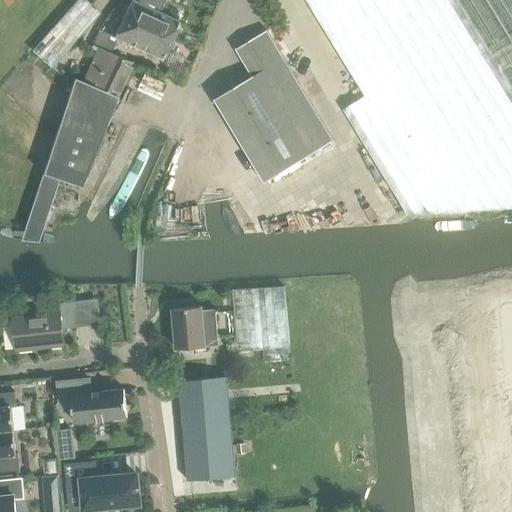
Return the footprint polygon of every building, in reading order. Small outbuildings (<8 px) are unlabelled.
[(98,15),(85,0),(76,0),(32,50),(44,64),(50,69),(98,15)] [(131,0),(131,1),(133,3),(142,7),(145,8),(149,10),(156,13),(157,14),(163,0),(131,0)] [(511,0),(305,0),(364,96),(343,110),(407,216),(511,209),(511,0)] [(133,3),(131,1),(122,19),(150,31),(152,28),(169,36),(175,22),(157,14),(156,13),(149,10),(145,8),(142,7),(133,3)] [(90,49),(95,51),(96,49),(111,54),(117,38),(159,57),(169,36),(152,28),(150,31),(122,19),(113,37),(100,31),(95,35),(90,49)] [(236,49),(252,76),(214,100),(225,116),(265,182),(334,140),(266,31),(236,49)] [(129,61),(111,54),(96,49),(95,51),(81,81),(116,96),(129,61)] [(80,188),(116,96),(81,81),(81,82),(72,79),(23,231),(40,232),(58,180),(80,188)] [(233,290),(239,352),(289,347),(284,286),(233,290)] [(61,311),(14,316),(18,348),(64,344),(62,328),(76,327),(73,301),(60,302),(61,311)] [(206,340),(219,339),(216,310),(203,311),(203,306),(173,309),(176,349),(207,347),(206,340)] [(236,476),(227,377),(179,381),(187,481),(236,476)] [(89,378),(57,382),(59,406),(72,404),(74,422),(92,420),(92,421),(110,419),(110,418),(127,416),(124,388),(90,392),(89,378)] [(0,430),(14,429),(12,406),(18,406),(16,391),(0,392),(0,430)] [(0,430),(0,471),(21,469),(19,452),(17,453),(14,429),(0,430)] [(246,454),(245,443),(236,444),(237,454),(246,454)] [(74,446),(58,448),(60,460),(75,458),(74,446)] [(89,461),(64,463),(67,493),(83,491),(85,507),(139,502),(136,474),(134,474),(134,475),(115,476),(115,475),(103,477),(91,479),(89,461)] [(61,511),(59,475),(42,476),(45,511),(61,511)] [(0,511),(15,511),(14,499),(24,498),(22,477),(0,479),(0,511)]
